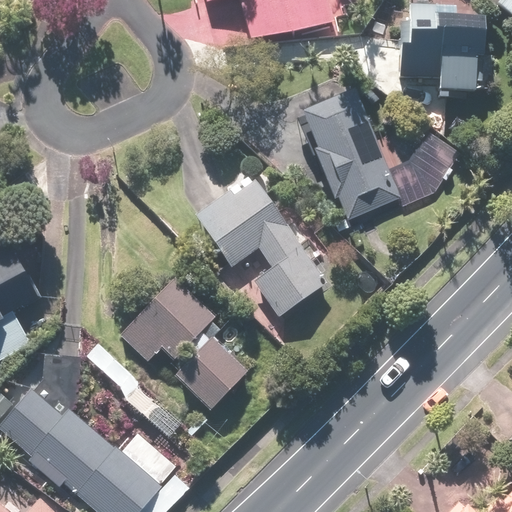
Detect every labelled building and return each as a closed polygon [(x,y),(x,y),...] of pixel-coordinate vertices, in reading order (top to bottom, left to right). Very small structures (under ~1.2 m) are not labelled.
[(338,21),(332,0),(257,0),(244,4),(255,44),(338,21)] [(511,0),(497,0),(511,12),(511,0)] [(495,12),(420,10),(420,47),(409,47),(409,80),(447,79),(447,91),(483,91),(483,58),(495,58),(495,12)] [(363,95),(309,115),(349,223),(403,204),(363,95)] [(330,285),(262,179),(205,214),(238,266),(262,250),(273,267),(256,278),(280,317),(330,285)] [(13,246),(0,253),(0,326),(5,324),(1,315),(39,294),(13,246)] [(179,279),(123,335),(152,364),(167,350),(180,363),(193,350),(202,359),(185,377),(217,410),(255,373),(218,336),(213,341),(205,333),(219,319),(179,279)] [(0,426),(0,434),(5,430),(100,511),(168,511),(192,489),(174,472),(179,467),(141,434),(124,453),(80,412),(83,357),(47,355),(46,381),(1,428),(0,426)] [(0,498),(0,511),(56,511),(38,495),(34,499),(16,482),(0,499),(0,498)] [(511,511),(511,486),(486,511),(485,511),(469,495),(452,511),(511,511)]
